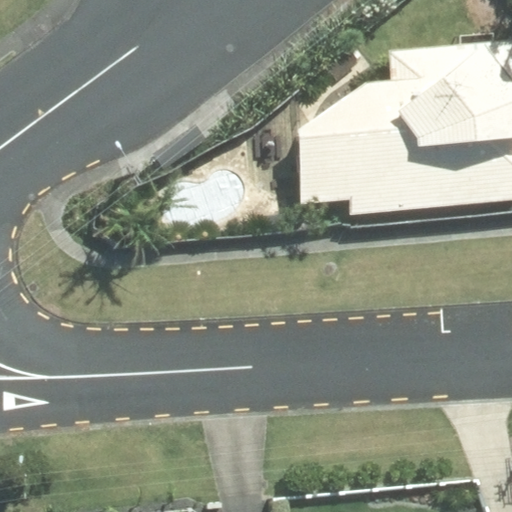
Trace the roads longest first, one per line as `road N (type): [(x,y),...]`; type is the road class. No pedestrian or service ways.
road 1 (residential): [(511,348),(0,383)]
road 2 (tertiary): [(193,0),(0,146)]
